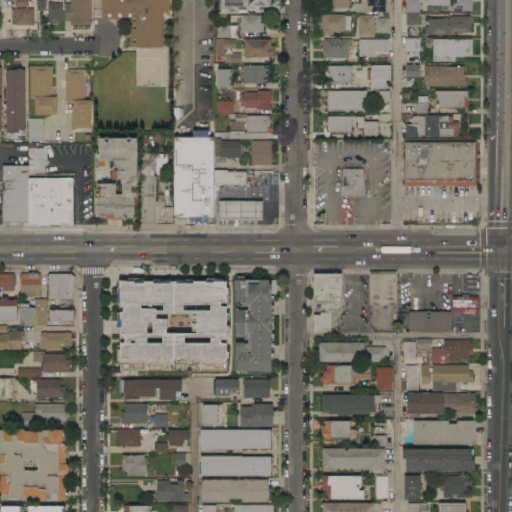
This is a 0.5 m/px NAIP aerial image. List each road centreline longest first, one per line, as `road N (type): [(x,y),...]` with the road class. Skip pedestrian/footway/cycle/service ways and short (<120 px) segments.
road 1 (residential): [(295,511),(295,0)]
road 2 (residential): [(93,511),(92,251)]
road 3 (tertiary): [(497,511),(498,328)]
road 4 (secondary): [(337,252),(501,252)]
road 5 (tertiary): [(505,131),(505,0)]
road 6 (tertiary): [(501,252),(505,131)]
